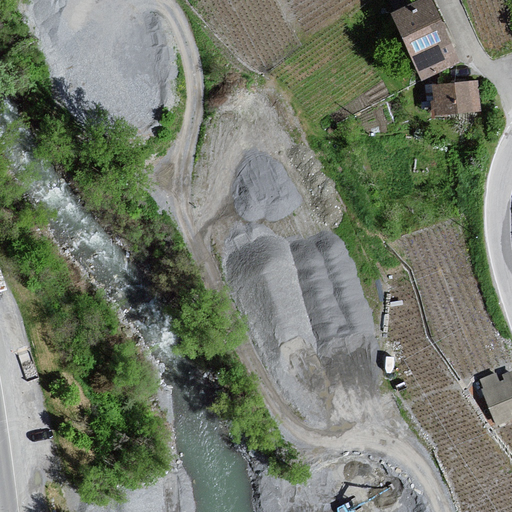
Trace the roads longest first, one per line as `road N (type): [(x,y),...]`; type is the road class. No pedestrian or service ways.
road 1 (track): [(163,0),(193,44),(197,81),(186,213),(271,403),(291,427),(354,434),(407,452),(445,511)]
road 2 (tertiary): [(511,167),(502,255),(511,285)]
